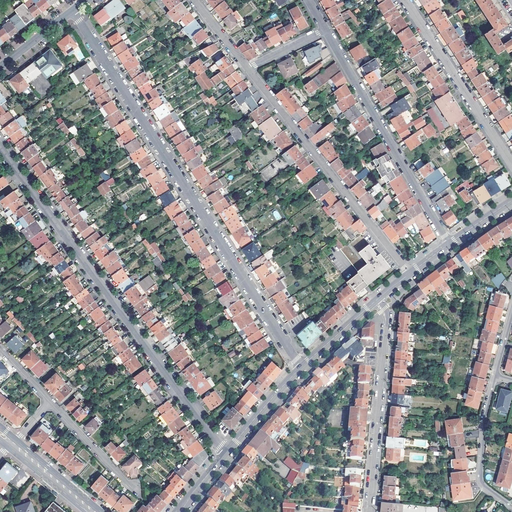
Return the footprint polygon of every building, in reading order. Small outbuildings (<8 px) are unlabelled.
[(25,5),(35,18),(42,12),(32,0),(30,0),(25,4),(25,5)] [(32,0),(42,12),(51,6),(46,0),(32,0)] [(114,0),(104,9),(111,18),(119,13),(125,8),(119,0),(114,0)] [(171,11),(181,3),(179,0),(162,0),(171,11)] [(222,0),(208,0),(215,9),(224,2),(222,0)] [(323,0),(321,1),(327,11),(337,5),(333,0),(323,0)] [(378,6),(383,14),(395,7),(390,0),(387,0),(381,4),(378,6)] [(430,16),(440,9),(442,8),(436,0),(432,0),(424,6),(430,16)] [(489,0),(479,6),(488,19),(499,12),(494,4),(491,0),(489,0)] [(224,2),(215,9),(224,20),(232,14),(234,13),(225,1),(224,2)] [(338,8),(345,4),(343,2),(337,5),(327,11),(332,20),(341,14),(338,8)] [(24,3),(15,10),(16,12),(25,5),(25,4),(24,3)] [(171,11),(168,13),(176,23),(181,18),(189,13),(181,3),(171,11)] [(18,14),(26,25),(35,18),(25,5),(16,12),(18,14)] [(298,7),(289,11),(299,30),(308,26),(298,7)] [(383,14),(389,23),(390,22),(400,15),(395,7),(383,14)] [(104,9),(93,16),(101,26),(111,18),(104,9)] [(430,16),(436,24),(445,18),(440,9),(430,16)] [(336,27),(345,22),(342,17),(348,14),(352,18),(355,16),(349,10),(341,14),(332,20),(336,27)] [(458,13),(462,19),(466,17),(462,11),(458,13)] [(488,19),(494,29),(497,33),(508,26),(503,18),(499,12),(488,19)] [(194,20),(189,13),(181,18),(187,26),(194,20)] [(10,20),(11,21),(19,31),(26,25),(18,14),(10,20)] [(232,14),(224,20),(231,29),(239,23),(232,14)] [(400,15),(390,22),(398,35),(408,28),(400,15)] [(355,16),(352,18),(358,26),(361,23),(355,16)] [(441,33),(451,27),(445,18),(436,24),(437,25),(441,33)] [(183,29),(191,38),(193,37),(202,30),(194,20),(187,26),(183,29)] [(3,27),(4,29),(11,37),(19,31),(11,21),(3,27)] [(345,22),(336,27),(343,38),(351,33),(345,22)] [(245,28),(248,33),(249,32),(248,31),(254,26),(252,24),(245,28)] [(292,24),(284,28),(289,37),(297,33),(292,24)] [(289,37),(284,28),(283,25),(281,26),(283,29),(278,32),(282,40),(283,42),(290,38),(289,37)] [(441,33),(449,44),(460,37),(464,35),(460,27),(455,30),(452,26),(451,27),(441,33)] [(278,32),(275,28),(262,35),(269,47),(282,40),(278,32)] [(408,28),(398,35),(403,43),(414,36),(412,35),(408,29),(408,28)] [(0,32),(0,37),(4,43),(9,39),(11,37),(4,29),(0,32)] [(504,46),(500,40),(496,34),(497,33),(494,29),(486,35),(499,55),(506,50),(504,46)] [(202,30),(193,37),(199,44),(202,42),(208,37),(202,30)] [(109,39),(114,47),(124,41),(119,33),(109,39)] [(69,36),(58,44),(66,55),(77,46),(69,36)] [(407,51),(418,44),(414,36),(403,43),(402,44),(407,51)] [(456,55),(466,48),(460,37),(449,44),(451,47),(456,55)] [(254,41),(254,42),(258,47),(261,51),(268,47),(262,38),(260,40),(258,38),(254,41)] [(119,55),(129,49),(124,41),(114,47),(119,55)] [(250,61),(259,56),(249,45),(246,46),(244,43),(239,47),(250,61)] [(219,50),(214,44),(206,47),(203,49),(209,57),(219,50)] [(413,57),(423,51),(418,44),(407,51),(412,58),(413,57)] [(305,53),(312,64),(317,61),(322,58),(323,60),(331,54),(327,48),(322,51),(319,46),(315,48),(305,53)] [(122,59),(124,63),(135,56),(136,55),(131,47),(129,49),(119,55),(122,59)] [(362,47),(351,53),(356,61),(367,55),(362,47)] [(466,48),(456,55),(457,57),(463,65),(472,59),(473,58),(466,48)] [(50,50),(35,63),(42,73),(47,78),(51,75),(50,73),(61,65),(50,50)] [(418,65),(428,58),(423,51),(413,57),(418,65)] [(129,71),(136,66),(140,64),(135,56),(124,63),(129,71)] [(222,71),(231,65),(226,56),(225,56),(222,59),(216,63),(222,71)] [(193,64),(189,59),(188,57),(183,59),(188,67),(191,72),(195,69),(199,75),(204,71),(207,69),(205,65),(203,66),(199,60),(193,64)] [(278,65),(283,74),(288,72),(290,76),(299,71),(292,58),(287,60),(287,59),(283,61),(283,62),(278,65)] [(363,72),(365,76),(377,70),(380,67),(375,58),(360,67),(363,72)] [(422,73),(423,72),(433,66),(428,58),(418,65),(417,65),(422,73)] [(467,72),(474,68),(477,66),(472,59),(463,65),(467,72)] [(305,74),(307,77),(323,65),(321,62),(305,74)] [(35,63),(20,74),(28,84),(42,73),(35,63)] [(336,63),(322,74),(327,82),(341,71),(336,63)] [(82,67),(74,72),(80,82),(81,83),(84,81),(94,75),(91,70),(92,70),(89,64),(83,67),(82,67)] [(212,73),(218,68),(215,64),(209,68),(212,73)] [(231,65),(222,71),(210,79),(204,71),(199,75),(195,78),(198,82),(204,92),(205,93),(227,77),(235,72),(232,66),(231,65)] [(139,70),(136,66),(129,71),(134,79),(144,72),(142,68),(139,70)] [(429,80),(438,75),(433,66),(423,72),(429,81),(429,80)] [(474,68),(467,72),(472,80),(479,76),(474,68)] [(370,85),(381,78),(377,70),(365,76),(370,85)] [(402,75),(399,70),(397,72),(398,73),(397,74),(401,80),(405,78),(402,75)] [(322,101),(325,99),(334,92),(345,84),(347,82),(344,76),(341,71),(327,82),(319,89),(316,90),(319,95),(322,101)] [(74,72),(70,75),(76,85),(80,82),(74,72)] [(139,87),(148,82),(150,80),(145,72),(144,72),(134,79),(139,87)] [(227,77),(234,87),(243,81),(235,72),(227,77)] [(20,74),(11,81),(20,93),(29,86),(28,84),(20,74)] [(91,91),(92,90),(102,84),(98,78),(95,74),(94,75),(84,81),(91,91)] [(322,74),(313,80),(319,89),(327,82),(322,74)] [(478,88),(486,83),(487,82),(482,74),(479,76),(472,80),(478,88)] [(429,80),(435,89),(444,83),(442,79),(438,75),(429,80)] [(387,88),(381,78),(370,85),(376,94),(387,88)] [(405,78),(401,80),(407,87),(411,85),(408,82),(405,78)] [(312,94),(316,90),(319,89),(313,80),(306,85),(312,94)] [(426,82),(432,91),(433,90),(435,89),(429,80),(429,81),(426,82)] [(235,92),(237,96),(246,90),(248,88),(243,81),(234,87),(232,89),(235,92)] [(139,87),(144,95),(153,89),(148,82),(139,87)] [(438,98),(448,92),(449,91),(444,83),(435,89),(433,90),(436,95),(438,98)] [(486,83),(478,88),(483,97),(491,91),(486,83)] [(98,99),(107,93),(102,84),(92,90),(98,99)] [(345,84),(334,92),(340,101),(351,95),(351,94),(350,92),(345,84)] [(302,108),(304,106),(295,95),(293,97),(289,92),(292,91),(288,86),(277,95),(285,105),(292,115),(302,108)] [(381,102),(394,94),(390,86),(387,88),(376,94),(377,96),(378,97),(381,102)] [(150,103),(159,97),(160,97),(155,88),(153,89),(144,95),(147,98),(150,103)] [(245,102),(252,112),(259,107),(252,97),(251,96),(246,90),(237,96),(234,98),(239,106),(245,102)] [(488,105),(499,98),(494,90),(491,91),(483,97),(486,101),(488,105)] [(438,98),(435,101),(441,111),(440,111),(446,121),(447,120),(451,126),(456,123),(464,118),(460,111),(462,110),(456,102),(456,101),(455,101),(455,100),(454,99),(451,99),(452,99),(448,92),(438,98)] [(101,108),(102,108),(112,101),(107,93),(98,99),(96,100),(101,108)] [(209,98),(206,94),(202,97),(205,103),(210,100),(209,98)] [(351,94),(351,95),(340,101),(338,102),(344,113),(354,105),(355,104),(352,99),(354,99),(351,94)] [(397,99),(394,94),(381,102),(383,107),(397,99)] [(154,110),(155,110),(164,104),(159,97),(150,103),(154,110)] [(388,115),(391,120),(400,115),(410,109),(406,101),(408,101),(407,100),(405,97),(391,105),(394,110),(395,111),(388,115)] [(488,105),(494,113),(505,106),(499,98),(488,105)] [(107,117),(118,110),(118,109),(119,109),(117,105),(116,106),(112,101),(102,108),(107,117)] [(161,119),(170,114),(171,113),(165,104),(164,104),(155,110),(161,119)] [(250,113),(259,125),(270,117),(266,112),(262,105),(259,107),(252,112),(250,113)] [(344,113),(352,123),(362,115),(356,106),(354,105),(344,113)] [(505,106),(494,113),(497,117),(499,122),(510,115),(506,108),(508,107),(506,105),(505,106)] [(308,116),(302,108),(292,115),(298,121),(299,123),(307,116),(308,116)] [(426,112),(438,132),(439,134),(444,131),(432,109),(426,112)] [(106,118),(113,129),(116,127),(125,121),(118,110),(107,117),(106,118)] [(0,118),(0,122),(5,129),(16,121),(9,112),(6,114),(0,118)] [(160,120),(166,128),(175,122),(170,114),(161,119),(160,120)] [(352,123),(359,133),(368,126),(369,126),(362,116),(362,115),(352,123)] [(391,120),(397,130),(406,125),(400,115),(391,120)] [(506,133),(511,129),(511,118),(510,115),(499,122),(505,131),(506,133)] [(272,116),(270,117),(281,132),(283,131),(272,116)] [(305,130),(312,125),(313,124),(307,116),(299,123),(302,127),(305,130)] [(462,131),(471,125),(467,118),(466,116),(464,118),(456,123),(462,131)] [(21,117),(16,121),(5,129),(6,130),(11,137),(20,130),(27,125),(21,117)] [(259,125),(265,133),(270,140),(274,138),(281,132),(270,117),(259,125)] [(422,118),(421,117),(397,131),(401,138),(410,132),(407,127),(414,124),(417,129),(425,124),(422,118)] [(175,122),(166,128),(173,139),(186,130),(180,119),(175,122)] [(122,136),(131,130),(128,125),(125,121),(116,127),(122,136)] [(61,127),(65,134),(67,133),(69,131),(68,129),(63,123),(60,125),(57,128),(58,129),(61,127)] [(330,123),(318,133),(311,138),(315,143),(332,130),(331,129),(333,128),(330,123)] [(235,124),(228,129),(232,135),(237,142),(243,137),(235,124)] [(429,124),(423,129),(429,137),(435,132),(429,124)] [(308,134),(311,138),(318,133),(312,125),(305,130),(308,134)] [(461,132),(466,140),(476,133),(474,129),(471,125),(462,131),(461,132)] [(74,126),(68,129),(69,131),(72,134),(74,138),(80,135),(74,126)] [(359,133),(357,134),(365,144),(376,136),(368,126),(359,133)] [(227,127),(222,130),(227,138),(232,135),(228,129),(227,127)] [(11,137),(17,145),(26,138),(20,130),(11,137)] [(122,136),(127,145),(137,139),(131,130),(122,136)] [(177,146),(190,138),(191,137),(186,130),(173,139),(177,146)] [(281,132),(274,138),(277,142),(275,143),(278,148),(280,146),(283,150),(292,143),(283,131),(281,132)] [(262,135),(267,143),(270,140),(265,133),(262,135)] [(405,140),(412,150),(421,144),(416,136),(414,133),(405,140)] [(471,148),(482,141),(476,133),(466,140),(471,148)] [(23,153),(31,146),(26,138),(17,145),(23,153)] [(71,141),(77,150),(78,149),(81,147),(74,138),(71,141)] [(182,153),(183,155),(196,147),(190,138),(177,146),(182,153)] [(131,154),(142,147),(137,139),(127,145),(126,145),(131,154)] [(327,158),(327,157),(334,152),(335,151),(330,144),(327,141),(319,148),(324,154),(327,158)] [(477,156),(478,155),(487,149),(483,143),(482,141),(471,148),(477,156)] [(371,150),(377,159),(387,153),(382,145),(382,144),(381,143),(371,150)] [(23,153),(28,161),(38,154),(39,153),(34,145),(31,146),(23,153)] [(188,163),(199,155),(203,153),(199,145),(196,147),(183,155),(188,163)] [(283,154),(291,165),(296,161),(303,156),(299,151),(295,146),(283,154)] [(136,163),(138,161),(147,156),(142,147),(131,154),(136,163)] [(482,165),(493,158),(489,153),(487,149),(478,155),(480,158),(478,159),(482,165)] [(334,152),(327,157),(328,159),(332,163),(338,158),(334,152)] [(394,164),(387,153),(377,159),(376,160),(389,182),(400,175),(394,164)] [(34,168),(41,163),(43,161),(38,154),(28,161),(31,164),(34,168)] [(188,163),(192,170),(202,163),(204,163),(199,155),(188,163)] [(143,169),(152,163),(147,156),(138,161),(143,169)] [(303,156),(296,161),(302,170),(309,164),(303,156)] [(344,166),(347,164),(346,162),(343,164),(338,158),(332,163),(337,170),(338,171),(344,166)] [(488,173),(490,172),(498,166),(493,158),(482,165),(488,173)] [(419,169),(425,165),(421,159),(415,163),(419,169)] [(41,163),(34,168),(40,177),(48,171),(41,163)] [(145,178),(148,177),(157,171),(152,163),(143,169),(141,171),(145,178)] [(202,163),(192,170),(199,180),(209,174),(202,163)] [(419,169),(424,178),(435,171),(429,163),(425,165),(419,169)] [(451,172),(458,167),(455,163),(451,165),(452,166),(449,168),(451,172)] [(309,164),(302,170),(298,173),(305,182),(317,174),(313,170),(309,164)] [(346,169),(344,166),(338,171),(342,177),(343,179),(351,172),(353,171),(350,166),(346,169)] [(451,172),(450,172),(452,175),(456,173),(458,177),(461,175),(461,176),(463,175),(458,167),(451,172)] [(48,171),(40,177),(49,189),(56,184),(59,181),(50,169),(48,171)] [(100,174),(104,181),(110,178),(106,170),(100,174)] [(153,186),(163,180),(157,171),(148,177),(153,186)] [(383,186),(385,185),(373,171),(371,172),(371,171),(369,172),(370,173),(378,183),(382,187),(383,186)] [(347,184),(351,189),(359,182),(360,182),(351,172),(343,179),(347,184)] [(199,180),(205,189),(215,182),(209,174),(199,180)] [(389,182),(394,189),(404,182),(403,180),(400,175),(389,182)] [(495,180),(501,190),(510,185),(504,175),(495,180)] [(0,179),(0,190),(8,184),(5,180),(3,177),(0,179)] [(437,183),(435,179),(427,185),(435,197),(440,193),(442,192),(441,190),(437,183)] [(483,185),(484,186),(490,197),(501,190),(495,180),(494,179),(483,185)] [(153,186),(160,197),(170,190),(164,181),(163,180),(153,186)] [(318,199),(320,198),(330,190),(326,185),(322,180),(310,189),(318,199)] [(352,190),(359,199),(367,192),(363,187),(366,185),(362,180),(360,182),(359,182),(351,189),(352,190)] [(59,181),(56,184),(61,191),(64,188),(59,181)] [(105,182),(101,184),(107,193),(111,190),(105,182)] [(209,196),(219,190),(215,182),(205,189),(209,196)] [(394,189),(398,195),(408,189),(405,184),(404,182),(394,189)] [(467,185),(465,182),(454,189),(456,192),(467,185)] [(360,200),(367,209),(376,201),(370,194),(371,193),(375,190),(377,193),(384,188),(383,186),(382,187),(378,183),(367,192),(359,199),(360,200)] [(54,196),(61,191),(56,184),(49,189),(54,196)] [(107,193),(101,184),(97,188),(103,196),(107,193)] [(474,192),(477,197),(481,204),(491,197),(490,197),(484,186),(474,192)] [(223,188),(219,190),(209,196),(212,200),(214,204),(224,198),(220,191),(224,189),(223,188)] [(402,203),(404,202),(413,197),(411,194),(408,189),(398,195),(397,195),(402,203)] [(473,199),(465,189),(460,193),(467,203),(473,199)] [(160,197),(167,207),(177,201),(170,190),(160,197)] [(330,190),(320,198),(328,209),(338,201),(333,194),(330,190)] [(440,194),(442,198),(449,207),(455,202),(446,190),(440,194)] [(61,191),(54,196),(59,203),(67,198),(61,191)] [(6,208),(7,207),(19,199),(15,193),(14,192),(1,201),(6,208)] [(431,199),(434,204),(435,203),(442,198),(440,194),(440,193),(435,197),(431,199)] [(67,198),(59,203),(61,205),(65,211),(73,205),(68,197),(67,198)] [(408,209),(417,203),(416,202),(413,197),(404,202),(408,209)] [(220,213),(230,207),(224,198),(214,204),(220,213)] [(448,225),(457,218),(449,207),(442,198),(435,203),(441,210),(443,209),(447,213),(443,217),(448,225)] [(7,207),(12,215),(24,206),(19,199),(7,207)] [(376,206),(380,212),(384,208),(385,208),(389,205),(387,204),(386,202),(383,199),(382,200),(380,203),(376,206)] [(328,209),(336,218),(346,210),(343,206),(342,205),(343,204),(340,200),(338,201),(328,209)] [(165,208),(172,220),(175,218),(184,212),(180,206),(177,201),(167,207),(165,208)] [(420,209),(417,203),(408,209),(405,211),(411,220),(422,213),(420,209)] [(71,219),(80,213),(78,210),(80,207),(78,205),(76,207),(74,205),(73,205),(65,211),(71,219)] [(220,213),(226,222),(236,216),(238,214),(232,205),(230,207),(220,213)] [(14,224),(19,220),(29,213),(25,208),(24,206),(12,215),(9,217),(14,224)] [(383,215),(380,212),(376,206),(369,211),(375,218),(378,216),(379,218),(383,215)] [(76,225),(83,219),(88,216),(83,210),(80,213),(71,219),(74,223),(76,225)] [(336,218),(345,230),(351,225),(355,222),(346,210),(336,218)] [(180,226),(189,220),(184,212),(175,218),(180,226)] [(25,228),(35,221),(32,217),(29,213),(19,220),(25,228)] [(410,220),(411,221),(414,219),(421,231),(429,225),(425,218),(422,213),(411,220),(410,220)] [(233,232),(242,226),(245,224),(243,221),(240,222),(236,216),(226,222),(233,232)] [(83,219),(76,225),(80,231),(81,233),(89,227),(83,219)] [(355,222),(351,225),(355,230),(358,228),(359,229),(356,232),(358,235),(367,228),(366,228),(360,219),(355,222)] [(20,232),(21,231),(25,228),(19,220),(14,224),(20,232)] [(179,226),(185,235),(195,229),(189,220),(180,226),(179,226)] [(392,220),(389,222),(390,224),(401,237),(408,232),(404,227),(405,226),(404,224),(401,221),(396,226),(392,220)] [(29,241),(32,239),(43,231),(38,224),(35,221),(25,228),(21,231),(29,241)] [(388,221),(381,226),(383,229),(390,224),(389,222),(388,221)] [(497,227),(504,237),(504,238),(511,233),(511,231),(506,221),(503,223),(497,227)] [(383,229),(394,243),(401,237),(390,224),(383,229)] [(436,237),(429,225),(421,231),(420,231),(426,242),(436,237)] [(86,240),(96,233),(90,226),(89,227),(81,233),(85,238),(86,240)] [(242,226),(233,232),(242,247),(252,241),(242,226)] [(490,232),(488,233),(494,242),(495,243),(504,237),(497,227),(490,232)] [(185,235),(191,244),(200,238),(195,229),(185,235)] [(32,239),(39,249),(50,241),(47,237),(43,231),(32,239)] [(86,240),(91,245),(101,238),(97,232),(96,233),(86,240)] [(489,246),(494,242),(488,233),(486,234),(478,240),(484,249),(488,245),(489,246)] [(95,252),(107,243),(108,242),(103,236),(101,238),(91,245),(94,250),(95,252)] [(343,246),(336,237),(332,240),(340,249),(343,246)] [(200,238),(191,244),(188,246),(192,251),(195,250),(197,253),(206,247),(200,238)] [(484,249),(478,240),(473,244),(468,247),(475,257),(485,250),(484,249)] [(50,241),(39,249),(37,251),(40,255),(42,253),(48,261),(50,259),(59,253),(53,245),(50,241)] [(100,258),(101,260),(113,251),(107,243),(95,252),(100,258)] [(262,255),(254,243),(244,249),(252,262),(262,255)] [(368,264),(358,272),(359,273),(367,283),(390,266),(381,254),(379,255),(378,255),(373,249),(370,245),(360,253),(368,264)] [(197,253),(202,261),(211,255),(206,247),(197,253)] [(459,253),(467,264),(475,258),(475,257),(468,247),(466,248),(459,253)] [(107,267),(117,260),(119,258),(113,251),(101,260),(107,267)] [(165,261),(159,252),(156,254),(158,256),(162,262),(165,261)] [(55,266),(64,260),(59,253),(50,259),(55,266)] [(262,255),(266,263),(268,261),(270,260),(265,253),(262,255)] [(472,269),(467,264),(459,253),(455,256),(465,268),(463,269),(467,273),(472,269)] [(204,271),(216,263),(211,255),(202,261),(199,263),(204,271)] [(253,264),(256,269),(266,263),(262,255),(252,262),(253,264)] [(457,265),(452,259),(450,260),(445,264),(449,270),(450,271),(457,265)] [(52,269),(57,276),(60,273),(69,267),(64,260),(55,266),(52,269)] [(107,267),(113,275),(122,269),(123,268),(117,260),(107,267)] [(262,279),(273,272),(276,270),(273,265),(272,266),(268,261),(266,263),(256,269),(262,279)] [(204,271),(209,279),(213,276),(221,271),(222,270),(220,266),(219,267),(216,263),(204,271)] [(449,270),(445,264),(443,266),(437,270),(441,276),(449,270)] [(392,267),(390,266),(367,283),(368,285),(369,285),(392,267)] [(66,280),(74,274),(69,267),(60,273),(66,280)] [(118,282),(119,284),(128,278),(124,272),(122,269),(113,275),(118,282)] [(262,279),(268,288),(280,280),(282,279),(276,270),(273,272),(262,279)] [(448,287),(449,286),(441,276),(437,270),(435,272),(432,274),(427,278),(434,288),(443,300),(445,298),(437,287),(442,283),(445,287),(447,286),(448,287)] [(221,271),(213,276),(217,283),(226,278),(221,271)] [(347,281),(340,273),(334,278),(336,281),(340,278),(344,283),(347,281)] [(368,285),(367,283),(359,273),(347,282),(349,285),(357,294),(367,286),(368,285)] [(502,273),(494,284),(498,289),(500,290),(502,288),(500,286),(506,278),(502,273)] [(64,281),(70,290),(80,282),(77,278),(74,274),(66,280),(64,281)] [(125,292),(136,284),(130,276),(128,278),(119,284),(120,286),(125,292)] [(419,285),(422,289),(426,295),(434,288),(427,278),(421,283),(419,285)] [(126,294),(134,305),(145,297),(158,287),(155,284),(150,287),(144,279),(136,284),(125,292),(126,294)] [(273,296),(282,290),(285,288),(280,280),(268,288),(273,296)] [(332,280),(328,283),(336,294),(340,291),(335,285),(336,285),(332,280)] [(233,289),(228,281),(216,289),(221,297),(224,295),(233,290),(233,289)] [(75,297),(85,289),(80,282),(70,290),(75,297)] [(349,304),(358,296),(357,294),(349,285),(341,293),(336,295),(338,298),(344,307),(349,304)] [(282,290),(287,298),(291,295),(286,288),(285,288),(282,290)] [(76,304),(79,302),(89,294),(88,293),(85,289),(75,297),(72,299),(76,304)] [(415,293),(415,294),(421,302),(427,297),(426,295),(422,289),(418,291),(415,292),(415,293)] [(233,290),(224,295),(231,306),(240,300),(233,290)] [(273,296),(279,305),(288,299),(287,298),(282,290),(273,296)] [(497,293),(493,306),(502,309),(506,296),(497,293)] [(86,308),(94,301),(90,295),(89,294),(79,302),(84,309),(86,308)] [(421,302),(415,294),(409,298),(407,300),(406,303),(405,304),(404,306),(413,310),(415,307),(421,302)] [(218,299),(225,309),(231,306),(224,295),(221,297),(218,299)] [(143,316),(150,311),(144,303),(148,300),(145,297),(134,305),(141,313),(143,316)] [(288,299),(279,305),(284,312),(293,306),(295,305),(294,303),(292,304),(291,303),(293,301),(291,297),(288,299)] [(344,307),(338,298),(335,301),(337,304),(333,308),(341,317),(345,313),(347,311),(344,307)] [(240,300),(231,306),(225,309),(228,313),(231,311),(235,316),(246,309),(240,300)] [(86,308),(90,314),(99,307),(95,302),(94,301),(86,308)] [(490,305),(486,318),(489,319),(499,322),(502,309),(493,306),(490,305)] [(289,321),(298,315),(296,312),(293,306),(284,312),(289,321)] [(96,321),(104,315),(99,307),(90,314),(96,321)] [(143,316),(147,322),(158,314),(154,308),(150,311),(143,316)] [(333,308),(327,313),(335,322),(338,320),(341,317),(333,308)] [(246,309),(235,316),(232,318),(235,322),(237,321),(242,330),(244,328),(254,322),(251,317),(246,309)] [(15,317),(9,311),(6,313),(10,317),(13,319),(15,317)] [(400,311),(399,319),(410,320),(411,312),(400,311)] [(151,328),(159,322),(157,318),(161,315),(159,313),(158,314),(147,322),(151,328)] [(321,318),(329,327),(331,325),(335,322),(327,313),(321,318)] [(96,321),(101,327),(109,321),(104,315),(96,321)] [(15,317),(13,319),(19,327),(20,327),(23,324),(16,317),(15,317)] [(321,318),(315,323),(323,332),(327,329),(329,327),(321,318)] [(14,327),(7,319),(4,322),(0,325),(0,335),(2,337),(14,327)] [(409,325),(410,320),(399,319),(399,328),(398,331),(407,332),(408,325),(409,325)] [(489,319),(486,330),(496,333),(499,322),(489,319)] [(102,335),(105,333),(113,327),(112,326),(109,321),(101,327),(98,329),(102,335)] [(156,334),(165,327),(161,321),(159,322),(151,328),(152,329),(156,334)] [(307,347),(323,332),(315,323),(314,321),(306,328),(299,335),(303,340),(302,341),(307,347)] [(250,337),(260,330),(254,322),(244,328),(250,337)] [(362,340),(373,341),(373,334),(374,326),(372,325),(370,324),(356,337),(361,340),(362,340)] [(160,339),(161,341),(170,334),(174,331),(169,325),(165,327),(156,334),(160,339)] [(110,339),(118,333),(113,327),(105,333),(109,340),(110,339)] [(484,341),(493,344),(496,333),(486,330),(483,329),(480,340),(484,341)] [(248,338),(253,345),(264,338),(261,332),(260,330),(250,337),(248,338)] [(30,331),(27,334),(33,343),(36,341),(30,331)] [(397,340),(408,341),(409,332),(407,332),(398,331),(397,340)] [(118,333),(110,339),(112,342),(109,344),(111,348),(123,340),(118,333)] [(170,334),(161,341),(163,344),(169,352),(183,342),(179,337),(175,340),(170,334)] [(15,336),(8,343),(15,351),(23,344),(15,336)] [(251,346),(257,354),(270,346),(267,342),(264,338),(253,345),(251,346)] [(191,343),(187,339),(183,342),(169,352),(178,363),(188,356),(192,353),(187,346),(191,343)] [(119,355),(129,348),(126,344),(123,340),(111,348),(117,356),(119,355)] [(396,345),(395,349),(397,350),(408,351),(408,341),(397,340),(397,344),(396,345)] [(358,362),(359,362),(359,361),(363,362),(364,358),(365,352),(361,352),(352,341),(343,349),(338,353),(333,357),(336,360),(339,363),(344,359),(345,360),(349,357),(350,356),(354,360),(355,359),(358,362)] [(484,341),(481,351),(491,353),(493,344),(484,341)] [(119,355),(125,363),(135,356),(130,350),(129,348),(119,355)] [(413,360),(414,351),(408,351),(397,350),(396,359),(407,360),(413,360)] [(23,359),(31,369),(40,360),(32,351),(23,359)] [(478,363),(488,365),(489,361),(488,361),(491,353),(481,351),(478,363)] [(125,363),(132,373),(142,366),(135,356),(125,363)] [(183,371),(193,364),(188,356),(178,363),(183,371)] [(406,369),(407,360),(396,359),(395,368),(406,369)] [(48,368),(40,360),(31,369),(39,377),(48,368)] [(336,375),(343,369),(340,365),(339,363),(336,360),(329,367),(336,375)] [(265,364),(260,369),(264,372),(273,381),(274,379),(282,370),(273,362),(269,367),(265,364)] [(472,376),(484,379),(488,365),(478,363),(477,362),(472,376)] [(188,378),(190,380),(200,372),(194,363),(193,364),(183,371),(188,378)] [(331,384),(338,377),(336,375),(329,367),(321,373),(330,383),(331,384)] [(405,378),(406,369),(395,368),(394,377),(405,378)] [(358,376),(369,377),(370,370),(359,369),(358,376)] [(135,377),(141,386),(152,379),(148,374),(145,370),(135,377)] [(324,388),(330,383),(321,373),(318,370),(313,375),(315,378),(324,387),(324,388)] [(200,372),(190,380),(191,382),(201,395),(212,387),(201,372),(200,372)] [(269,385),(273,381),(264,372),(258,378),(268,386),(269,385)] [(46,384),(55,393),(65,383),(57,374),(46,384)] [(358,376),(358,384),(368,385),(369,377),(358,376)] [(470,389),(481,391),(484,379),(472,376),(469,388),(470,389)] [(405,378),(394,377),(393,384),(411,385),(411,379),(405,378)] [(268,386),(258,378),(254,383),(263,392),(267,387),(268,386)] [(320,390),(324,387),(315,378),(310,384),(317,391),(319,389),(320,390)] [(146,395),(149,393),(157,387),(152,379),(141,386),(140,387),(146,395)] [(262,393),(263,392),(254,383),(250,380),(245,387),(258,398),(262,393)] [(65,383),(55,393),(61,400),(72,390),(65,383)] [(317,391),(310,384),(302,392),(307,396),(311,392),(314,394),(317,391)] [(358,389),(358,395),(367,395),(368,385),(358,384),(357,387),(357,389),(358,389)] [(421,396),(422,387),(411,385),(393,384),(393,390),(393,391),(388,390),(387,393),(392,394),(404,395),(421,396)] [(159,408),(168,401),(165,397),(164,398),(161,394),(161,395),(160,394),(159,393),(161,392),(157,387),(149,393),(159,408)] [(245,387),(242,390),(247,394),(242,399),(251,406),(254,403),(258,398),(245,387)] [(301,403),(307,396),(302,392),(299,389),(295,394),(293,396),(299,401),(301,403)] [(466,404),(477,407),(481,391),(470,389),(466,404)] [(511,392),(501,389),(496,409),(507,412),(511,392)] [(204,399),(211,409),(222,401),(215,391),(211,393),(206,397),(204,399)] [(404,395),(392,394),(391,406),(399,407),(399,403),(403,404),(404,395)] [(358,395),(357,403),(367,404),(367,403),(368,403),(368,399),(367,399),(367,395),(358,395)] [(287,403),(291,407),(295,403),(297,404),(299,401),(293,396),(290,399),(287,403)] [(0,408),(0,410),(9,417),(18,407),(21,404),(18,402),(15,405),(8,399),(8,400),(0,408)] [(81,407),(82,406),(81,406),(79,403),(75,399),(67,406),(73,414),(81,407)] [(251,406),(242,399),(234,408),(243,415),(247,411),(251,406)] [(158,408),(163,414),(173,407),(168,401),(159,408),(158,408)] [(301,403),(299,401),(297,404),(295,403),(291,407),(296,411),(303,404),(301,403)] [(355,403),(354,411),(366,413),(367,404),(357,403),(355,403)] [(403,417),(404,413),(401,413),(401,407),(399,407),(391,406),(390,416),(403,417)] [(21,410),(18,407),(9,417),(18,425),(29,412),(24,407),(21,410)] [(81,407),(73,414),(80,421),(88,414),(81,407)] [(168,424),(179,416),(176,411),(173,407),(163,414),(162,415),(168,424)] [(221,422),(231,430),(237,423),(243,415),(234,408),(234,407),(221,422)] [(297,420),(301,416),(296,411),(291,407),(289,410),(288,411),(283,407),(280,410),(293,422),(295,420),(297,420)] [(428,412),(427,419),(436,420),(438,420),(440,411),(424,409),(423,412),(428,412)] [(283,426),(289,419),(280,411),(278,412),(273,418),(279,423),(283,426)] [(351,431),(364,432),(366,413),(354,411),(349,411),(347,431),(351,431)] [(166,426),(168,424),(162,415),(160,417),(166,426)] [(176,434),(179,432),(187,427),(179,416),(168,424),(176,434)] [(404,428),(405,417),(403,417),(390,416),(389,427),(399,428),(404,428)] [(279,423),(273,418),(270,422),(267,425),(272,430),(279,423)] [(86,427),(92,434),(100,426),(94,419),(86,427)] [(449,420),(451,434),(463,432),(461,419),(449,420)] [(42,445),(48,438),(53,432),(43,424),(32,437),(42,445)] [(269,439),(275,432),(272,430),(267,425),(265,427),(261,432),(269,439)] [(179,432),(184,439),(192,434),(188,428),(187,427),(179,432)] [(399,437),(399,428),(389,427),(389,436),(399,437)] [(353,442),(363,443),(364,432),(351,431),(350,441),(353,442)] [(270,448),(272,450),(276,454),(280,450),(269,439),(261,432),(253,441),(247,449),(256,456),(260,459),(262,461),(266,457),(264,455),(270,448)] [(450,434),(452,446),(464,445),(463,432),(451,434),(450,434)] [(184,440),(189,446),(197,440),(195,438),(192,434),(184,439),(184,440)] [(399,437),(389,436),(387,447),(400,448),(401,448),(402,443),(405,443),(405,438),(399,437)] [(42,445),(49,452),(56,444),(48,438),(42,445)] [(197,440),(189,446),(182,451),(186,455),(190,452),(194,457),(204,450),(199,444),(197,440)] [(105,448),(111,454),(117,448),(111,442),(105,448)] [(57,443),(56,444),(49,452),(58,459),(59,459),(66,450),(57,443)] [(452,446),(453,454),(456,453),(457,458),(466,457),(464,445),(452,446)] [(126,454),(119,447),(117,448),(111,454),(118,461),(126,454)] [(386,459),(399,460),(400,448),(387,447),(386,459)] [(511,448),(506,447),(503,459),(511,461),(511,448)] [(345,458),(361,460),(362,449),(352,448),(345,448),(344,453),(346,453),(345,458)] [(67,466),(74,457),(75,456),(67,449),(66,450),(59,459),(67,466)] [(244,452),(241,456),(244,458),(250,463),(256,456),(247,449),(244,452)] [(192,459),(200,467),(204,461),(209,456),(204,450),(194,457),(192,459)] [(135,456),(123,467),(132,476),(137,475),(136,469),(137,467),(141,463),(135,456)] [(250,463),(254,466),(260,459),(256,456),(250,463)] [(83,465),(74,457),(67,466),(66,466),(76,474),(83,465)] [(285,480),(292,486),(293,483),(298,473),(301,468),(289,457),(284,463),(292,470),(288,478),(285,480)] [(455,467),(455,471),(466,470),(468,469),(466,459),(466,457),(457,458),(452,459),(451,463),(448,464),(449,468),(455,467)] [(237,461),(234,464),(238,468),(249,477),(251,479),(255,474),(257,475),(260,471),(254,466),(250,463),(244,458),(240,464),(237,461)] [(185,467),(193,474),(194,473),(200,467),(192,459),(185,467)] [(499,472),(511,475),(511,461),(503,459),(499,472)] [(7,463),(0,471),(0,475),(8,483),(18,471),(7,463)] [(310,464),(303,464),(301,468),(298,473),(305,474),(306,470),(307,470),(309,469),(310,464)] [(183,466),(176,473),(187,482),(190,478),(193,474),(185,467),(183,466)] [(244,483),(249,477),(238,468),(233,474),(240,480),(244,483)] [(350,478),(359,479),(360,472),(342,470),(342,474),(345,475),(345,478),(350,478)] [(451,472),(452,477),(453,484),(468,482),(466,472),(466,470),(455,471),(451,472)] [(168,479),(172,483),(180,490),(185,483),(187,482),(176,473),(174,472),(168,479)] [(496,484),(509,488),(511,478),(511,475),(499,472),(496,484)] [(301,480),(305,480),(305,474),(298,473),(293,483),(297,484),(300,484),(301,480)] [(236,485),(240,480),(233,474),(228,479),(233,484),(236,485)] [(0,491),(0,492),(4,488),(8,483),(0,475),(0,491)] [(106,485),(109,481),(101,475),(91,487),(99,493),(106,485)] [(228,479),(225,476),(221,480),(220,482),(229,489),(233,484),(228,479)] [(383,481),(383,484),(384,484),(384,485),(395,486),(396,477),(385,476),(385,481),(383,481)] [(349,486),(359,487),(359,479),(350,478),(349,486)] [(223,497),(229,490),(229,489),(220,482),(219,483),(213,489),(223,497)] [(453,499),(471,497),(469,482),(468,482),(453,484),(451,484),(453,499)] [(172,483),(166,490),(174,496),(178,491),(180,490),(172,483)] [(114,491),(106,485),(99,493),(106,500),(114,491)] [(394,495),(395,486),(384,485),(383,494),(394,495)] [(344,498),(357,499),(359,489),(345,488),(344,498)] [(208,496),(207,497),(210,500),(216,505),(221,499),(223,501),(225,499),(223,497),(213,489),(210,494),(208,496)] [(174,496),(166,490),(165,490),(159,496),(168,503),(172,499),(174,496)] [(114,506),(121,498),(114,491),(106,500),(114,506)] [(149,504),(157,510),(158,511),(159,511),(163,508),(168,503),(159,496),(157,494),(154,498),(149,504)] [(399,503),(399,496),(398,496),(394,495),(383,494),(382,502),(397,503),(399,503)] [(121,498),(114,506),(121,511),(126,511),(134,503),(124,495),(121,498)] [(341,507),(357,508),(357,499),(344,498),(341,498),(341,502),(342,502),(341,507)] [(54,511),(60,505),(55,500),(46,510),(49,511),(54,511)] [(211,511),(214,511),(219,507),(216,505),(210,500),(205,506),(211,511)] [(33,511),(30,502),(16,507),(17,511),(33,511)] [(396,511),(397,503),(382,502),(381,511),(390,511),(396,511)]
